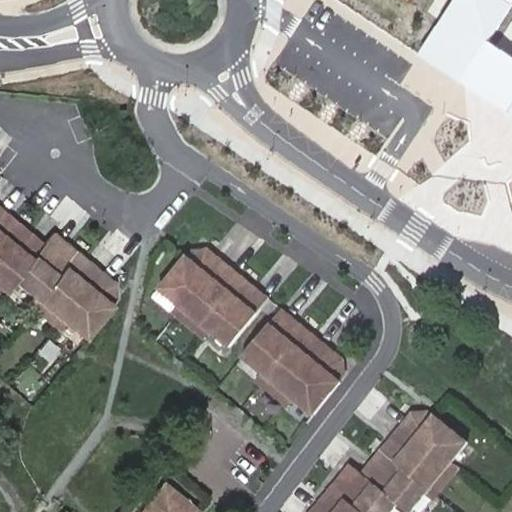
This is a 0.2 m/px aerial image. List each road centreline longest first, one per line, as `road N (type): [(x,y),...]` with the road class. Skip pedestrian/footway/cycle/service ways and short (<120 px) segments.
road 1 (residential): [(156,72),(158,131),(207,176),(367,275),(389,324),(376,376),(273,511)]
road 2 (residential): [(261,120),(416,229),(511,281)]
road 3 (residential): [(0,62),(122,44)]
